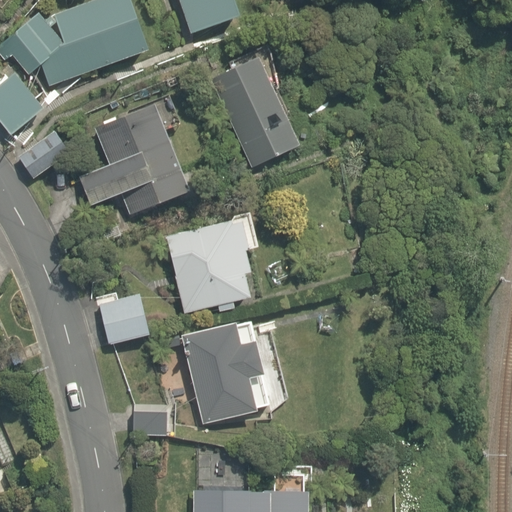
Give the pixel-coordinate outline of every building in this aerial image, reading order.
[(96,0),(66,9),(77,44),(68,44),(45,16),(6,52),(35,80),(48,73),(50,89),(88,80),(162,58),(145,0),(96,0)] [(242,0),(177,0),(187,31),(246,14),(242,0)] [(307,157),(271,66),(220,86),(255,177),(307,157)] [(22,76),(0,93),(0,118),(18,140),(52,113),(22,76)] [(107,235),(200,202),(170,114),(98,138),(111,176),(89,184),(107,235)] [(61,129),(21,154),(34,173),(74,148),(61,129)] [(252,221),(172,232),(184,314),(264,303),(252,221)] [(150,295),(100,305),(109,352),(160,342),(150,295)] [(275,380),(268,346),(254,349),(248,326),(188,339),(207,423),(267,410),(261,383),(275,380)] [(173,413),(133,411),(132,434),(172,436),(173,413)] [(0,479),(8,475),(0,457),(0,479)] [(200,511),(316,511),(317,500),(201,498),(200,511)]
